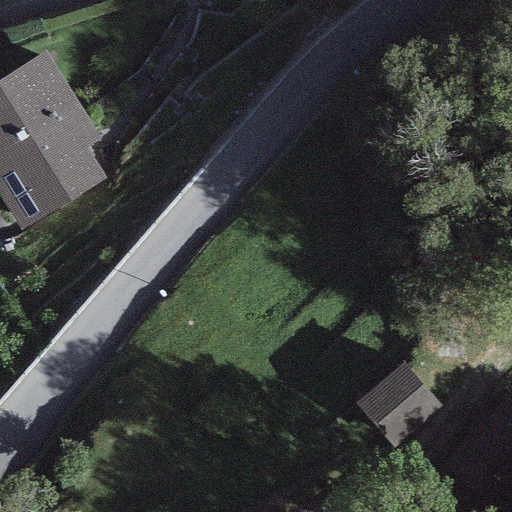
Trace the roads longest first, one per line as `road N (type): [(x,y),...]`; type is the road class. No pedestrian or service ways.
road 1 (tertiary): [(0,443),(327,59),(402,0)]
road 2 (track): [(511,359),(377,499),(347,511)]
